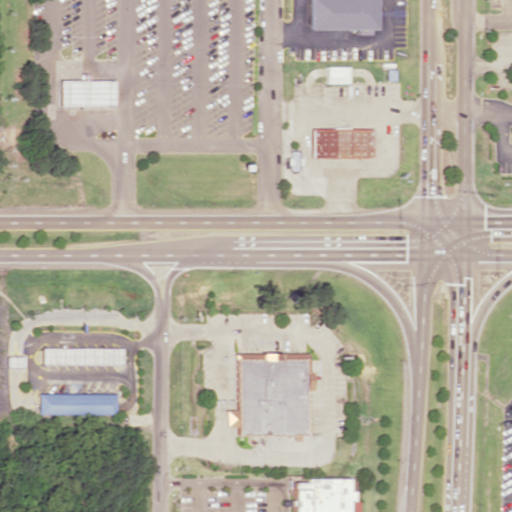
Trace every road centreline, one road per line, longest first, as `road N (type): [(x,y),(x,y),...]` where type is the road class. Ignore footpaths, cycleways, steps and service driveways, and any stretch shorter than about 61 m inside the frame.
road 1 (primary): [(511,222),(0,222)]
road 2 (primary): [(202,253),(511,255)]
road 3 (primary): [(429,221),(407,511)]
road 4 (primary): [(456,511),(464,222)]
road 5 (tertiary): [(464,222),(463,0)]
road 6 (tertiary): [(426,0),(429,221)]
road 7 (residential): [(160,299),(158,511)]
road 8 (primary): [(0,253),(202,253)]
road 9 (primary): [(300,255),(382,289),(405,324),(417,375)]
